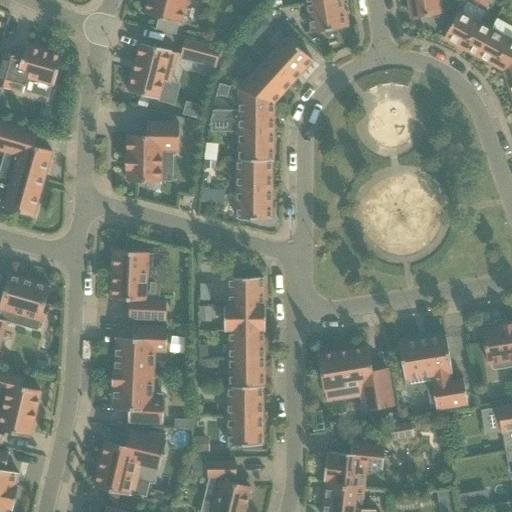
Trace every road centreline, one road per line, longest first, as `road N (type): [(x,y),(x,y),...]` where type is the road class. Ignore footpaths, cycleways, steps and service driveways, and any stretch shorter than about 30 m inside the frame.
road 1 (residential): [(44,511),(67,410),(77,247)]
road 2 (residential): [(301,257),(306,128),(319,101),(384,58)]
road 3 (residential): [(301,257),(85,200)]
road 4 (residential): [(511,287),(296,313)]
road 5 (residential): [(384,58),(428,67),(465,91),(511,200)]
road 6 (residential): [(287,511),(296,313)]
road 7 (residential): [(85,200),(87,106),(103,36)]
